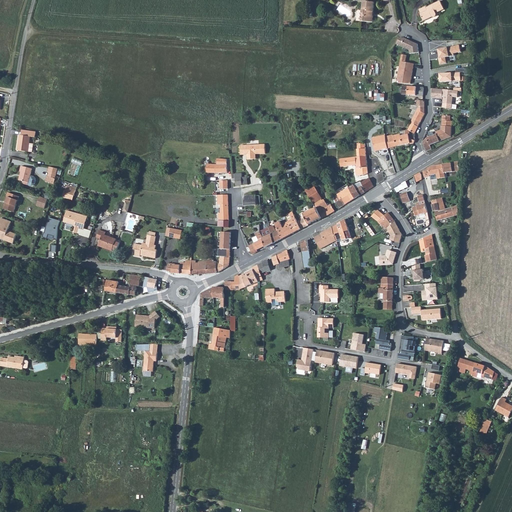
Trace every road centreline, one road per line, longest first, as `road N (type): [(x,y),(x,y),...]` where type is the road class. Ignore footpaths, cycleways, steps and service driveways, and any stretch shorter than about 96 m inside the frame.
road 1 (track): [(26,32),(316,52),(394,40),(406,29)]
road 2 (tertiary): [(173,511),(190,332),(184,301)]
road 3 (residential): [(177,284),(131,269),(0,253)]
road 4 (unclassified): [(173,293),(0,341)]
road 5 (residential): [(405,325),(389,360),(302,343),(297,307)]
road 6 (residential): [(0,180),(26,32)]
road 7 (residential): [(422,164),(423,43),(403,27)]
road 8 (residential): [(405,325),(461,342),(511,376)]
